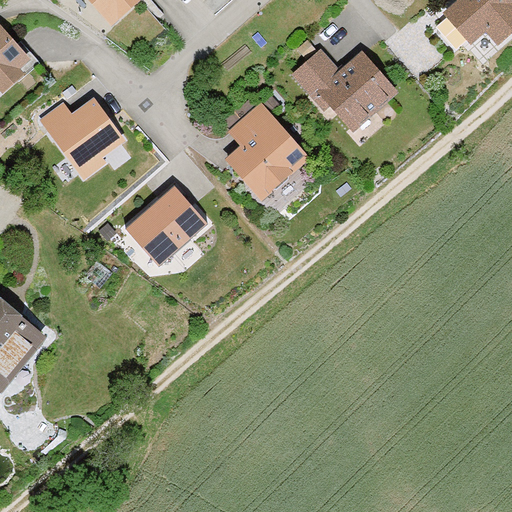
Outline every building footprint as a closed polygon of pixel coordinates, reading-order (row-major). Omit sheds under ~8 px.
[(98,0),(115,20),(138,0),(98,0)] [(511,29),(511,0),(454,0),(445,8),(473,42),(487,30),(497,42),(511,29)] [(30,59),(0,23),(0,85),(3,90),(25,71),(21,67),(30,59)] [(362,49),(339,69),(320,47),(292,70),(326,110),(332,105),(353,130),(398,92),(362,49)] [(102,157),(125,141),(94,98),(72,114),(63,103),(40,120),(83,181),(107,164),(102,157)] [(309,157),(261,101),(228,129),(241,145),(228,156),(262,196),(309,157)] [(207,221),(175,184),(128,225),(159,261),(207,221)] [(50,330),(0,290),(0,387),(2,389),(50,330)]
